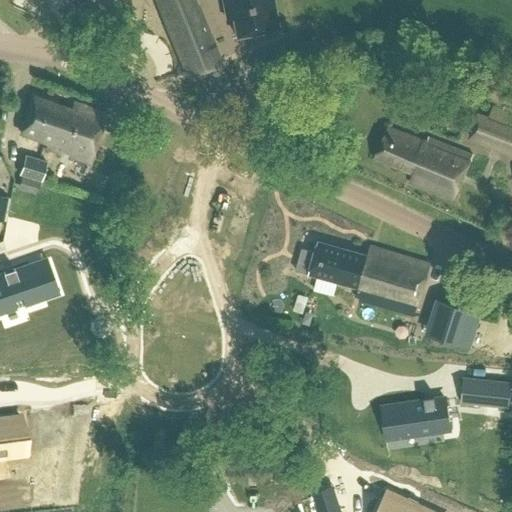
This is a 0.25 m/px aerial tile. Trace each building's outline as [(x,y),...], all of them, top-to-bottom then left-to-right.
[(274,37),(268,0),(153,0),(182,78),(215,66),(191,0),(220,0),(224,25),(230,24),(233,43),(274,37)] [(68,106),(34,93),(20,130),(45,139),(43,145),(87,160),(105,111),(71,99),(68,106)] [(511,128),(477,115),(468,138),(511,155),(511,128)] [(427,145),(389,127),(375,158),(414,176),(411,181),(454,201),(474,157),(430,137),(427,145)] [(43,158),(24,154),(17,189),(35,193),(43,158)] [(365,255),(317,240),(311,259),(304,257),(300,271),(357,289),(355,296),(410,314),(426,263),(368,244),(365,255)] [(36,262),(0,274),(0,312),(31,302),(27,291),(44,285),(36,262)] [(483,313),(436,298),(425,334),(473,348),(483,313)] [(29,364),(32,375),(52,370),(50,359),(29,364)] [(463,377),(460,402),(509,407),(511,382),(463,377)] [(445,397),(398,404),(402,436),(449,429),(445,397)] [(20,417),(0,419),(0,455),(25,452),(20,417)] [(339,511),(331,485),(310,492),(316,511),(339,511)] [(434,511),(387,490),(377,511),(434,511)]
